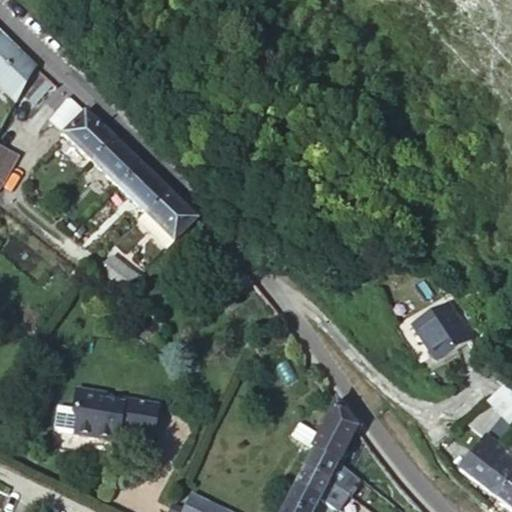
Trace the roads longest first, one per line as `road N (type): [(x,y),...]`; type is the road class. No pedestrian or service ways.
road 1 (residential): [(275,290),(227,224),(0,7)]
road 2 (residential): [(275,290),(284,287),(313,307),(418,412),(454,482),(486,511)]
road 3 (residential): [(445,511),(275,290)]
